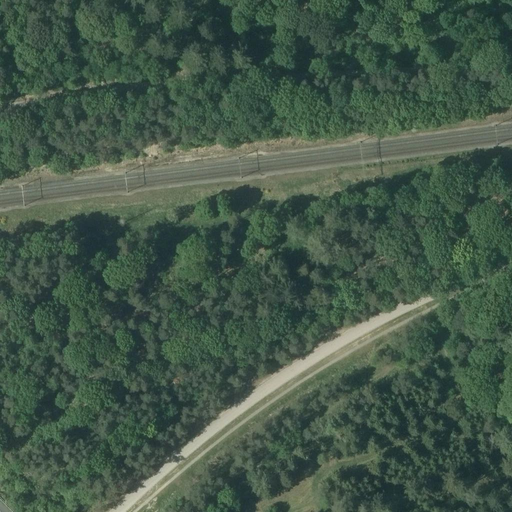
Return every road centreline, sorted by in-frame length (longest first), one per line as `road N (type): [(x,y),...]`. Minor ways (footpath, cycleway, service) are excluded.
road 1 (unclassified): [(511,63),(106,89),(0,110)]
road 2 (unclassified): [(123,511),(245,403),(295,370),(511,262)]
road 3 (track): [(511,279),(309,417),(210,511)]
road 4 (track): [(443,323),(449,405),(486,484),(511,504)]
